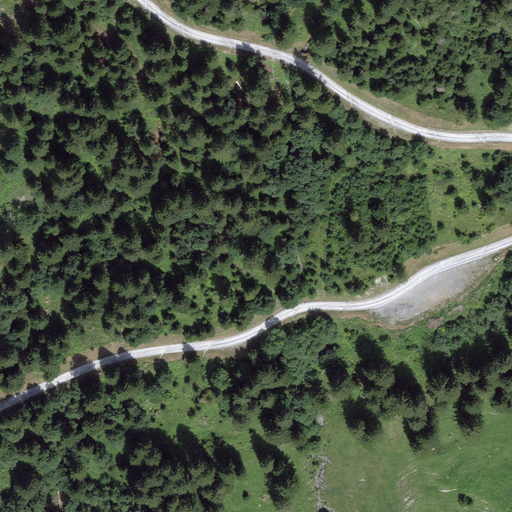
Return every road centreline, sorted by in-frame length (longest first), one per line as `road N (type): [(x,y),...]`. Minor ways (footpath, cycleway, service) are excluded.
road 1 (track): [(0,406),(121,355),(233,338),(301,307),(375,303),(441,264),(511,241)]
road 2 (track): [(511,138),(425,133),(298,62),(200,35),(144,0)]
